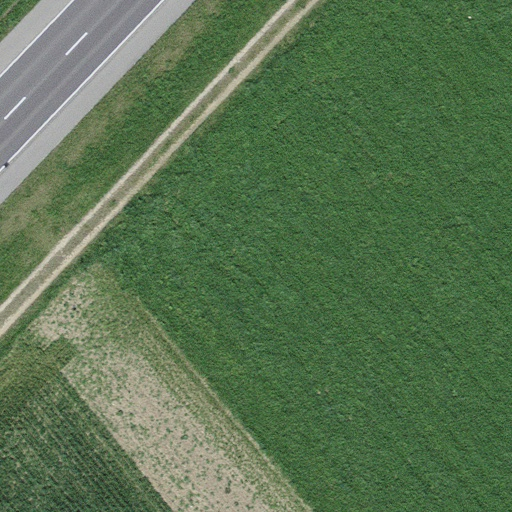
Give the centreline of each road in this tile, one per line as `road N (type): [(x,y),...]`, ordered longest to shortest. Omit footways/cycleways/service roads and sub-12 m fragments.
road 1 (track): [(301,0),(0,318)]
road 2 (primary): [(0,120),(115,0)]
